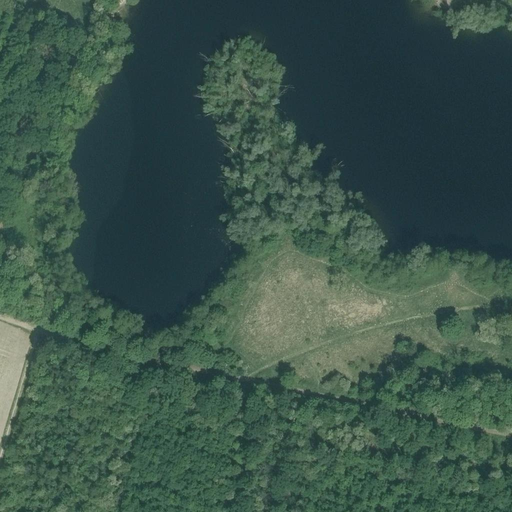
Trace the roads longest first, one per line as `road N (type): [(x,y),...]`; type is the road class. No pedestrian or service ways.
road 1 (track): [(511,434),(137,362),(0,316)]
road 2 (track): [(0,225),(101,0)]
road 3 (track): [(0,459),(36,329)]
